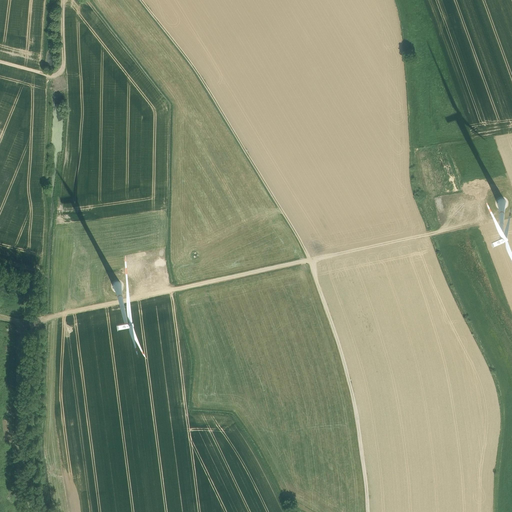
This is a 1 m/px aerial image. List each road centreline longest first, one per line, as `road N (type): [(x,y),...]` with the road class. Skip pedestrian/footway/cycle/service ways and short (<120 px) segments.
road 1 (track): [(367,511),(344,353),(300,234),(143,0)]
road 2 (track): [(10,319),(472,222)]
road 3 (track): [(61,0),(63,72),(0,60)]
